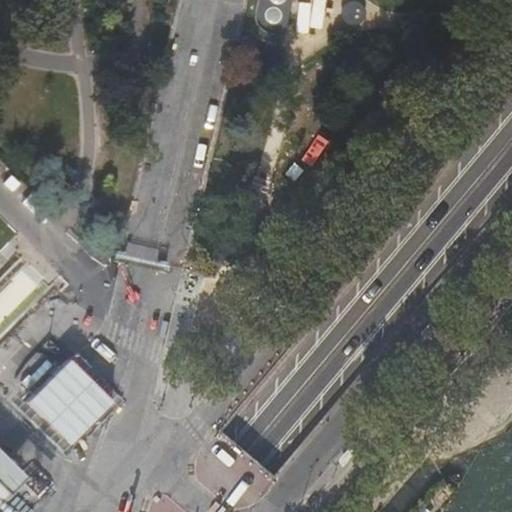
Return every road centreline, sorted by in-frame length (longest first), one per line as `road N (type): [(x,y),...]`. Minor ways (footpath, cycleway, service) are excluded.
road 1 (tertiary): [(511,59),(174,458)]
road 2 (primary): [(511,124),(179,511)]
road 3 (primary): [(99,466),(211,0)]
road 4 (primary): [(214,511),(511,168)]
road 5 (tertiary): [(265,511),(511,223)]
